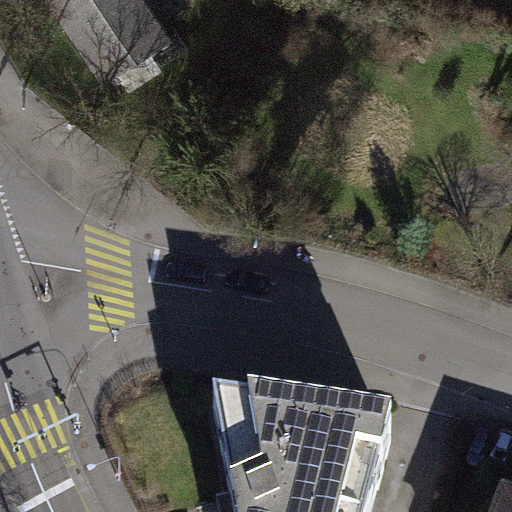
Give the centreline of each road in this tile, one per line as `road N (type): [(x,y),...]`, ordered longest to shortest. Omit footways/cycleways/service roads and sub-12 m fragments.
road 1 (residential): [(0,272),(255,303),(401,332),(511,372)]
road 2 (primary): [(57,511),(0,367)]
